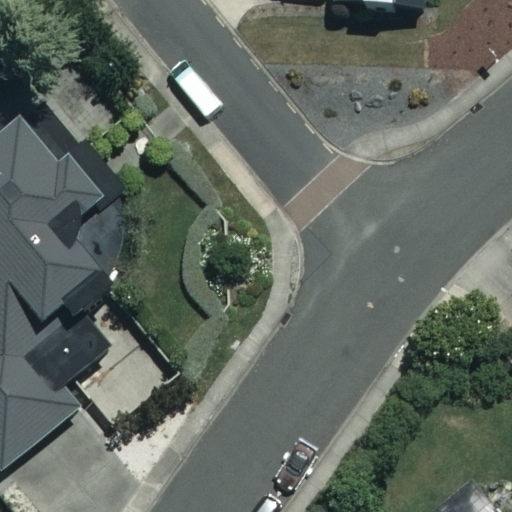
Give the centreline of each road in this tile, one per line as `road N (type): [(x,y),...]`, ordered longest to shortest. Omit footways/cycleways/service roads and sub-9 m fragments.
road 1 (residential): [(157,0),(382,269)]
road 2 (residential): [(382,269),(211,511)]
road 3 (residential): [(511,147),(382,269)]
